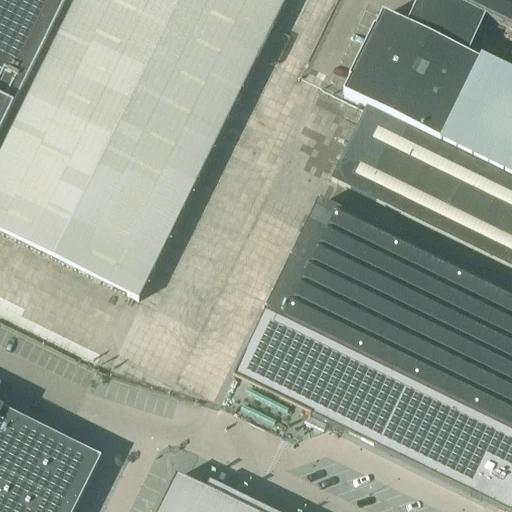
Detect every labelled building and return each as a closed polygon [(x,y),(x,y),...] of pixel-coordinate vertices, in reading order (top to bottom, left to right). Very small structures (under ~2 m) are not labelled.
[(0,0),(0,136),(66,0),(0,0)] [(76,0),(0,156),(0,235),(138,303),(286,0),(76,0)] [(341,99),(366,111),(366,110),(440,146),(498,28),(511,35),(511,0),(419,0),(418,3),(406,30),(381,18),(341,99)] [(366,110),(366,111),(331,182),(511,270),(511,182),(440,147),(440,146),(366,110)] [(389,455),(505,511),(511,511),(511,301),(317,207),(233,380),(389,455)] [(0,511),(75,511),(100,461),(0,411),(0,511)] [(176,480),(160,511),(260,511),(253,508),(209,487),(205,494),(176,480)]
